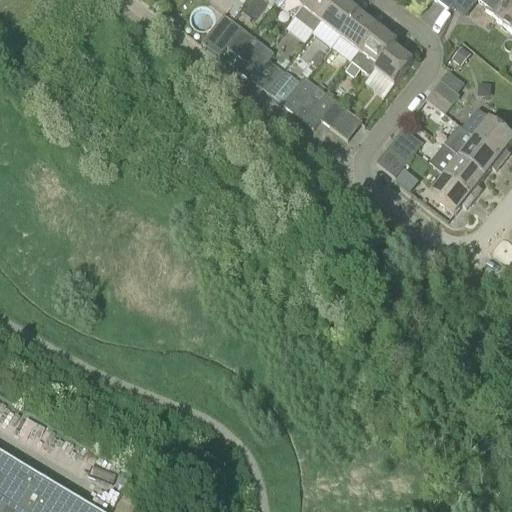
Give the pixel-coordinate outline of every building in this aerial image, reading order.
[(294,0),(306,9),(312,0),(294,0)] [(312,0),(306,9),(296,22),(314,36),(324,23),(341,0),(312,0)] [(347,0),(341,0),(324,23),(342,38),(359,16),(349,8),(352,4),(347,0)] [(422,13),(430,2),(427,0),(411,0),(409,3),(422,13)] [(433,0),(448,12),(458,0),(433,0)] [(511,10),(498,0),(476,0),(476,1),(487,10),(485,12),(497,22),(496,23),(511,34),(511,10)] [(511,0),(498,0),(511,10),(511,0)] [(359,16),(342,38),(362,53),(382,28),(374,21),(370,25),(359,16)] [(228,51),(243,32),(224,17),(202,46),(221,60),(228,51)] [(382,28),(362,53),(352,66),(371,80),(376,73),(397,46),(386,37),(389,33),(382,28)] [(237,58),(252,40),(243,32),(228,51),(237,58)] [(247,66),(262,47),(252,40),(237,58),(247,66)] [(397,46),(376,73),(395,88),(413,65),(401,56),(405,52),(397,46)] [(262,47),(247,66),(240,75),(267,97),(284,75),(269,64),(274,57),(270,54),(262,47)] [(461,70),(471,57),(462,50),(452,63),(461,70)] [(295,118),(317,90),(304,80),(282,109),(295,118)] [(433,94),(452,109),(460,99),(441,84),(433,94)] [(305,126),(327,98),(317,90),(295,118),(305,126)] [(452,109),(433,94),(426,104),(445,119),(452,109)] [(327,98),(305,126),(315,133),(321,124),(336,105),(327,98)] [(336,105),(321,124),(348,144),(363,125),(336,105)] [(462,132),(503,165),(509,157),(505,154),(511,144),(511,140),(490,123),(477,113),(462,132)] [(444,149),(484,180),(492,170),(497,174),(503,165),(462,132),(459,130),(444,149)] [(414,156),(396,142),(395,142),(389,150),(407,165),(414,156)] [(446,180),(474,203),(480,195),(475,192),(484,180),(444,149),(429,167),(446,180)] [(377,167),(395,181),(407,165),(389,150),(381,161),(377,167)] [(414,192),(420,181),(404,173),(399,185),(414,192)] [(474,203),(446,180),(430,200),(454,219),(463,208),(467,211),(474,203)] [(272,212),(263,198),(243,211),(251,225),(272,212)] [(85,511),(0,460),(0,511),(85,511)]
